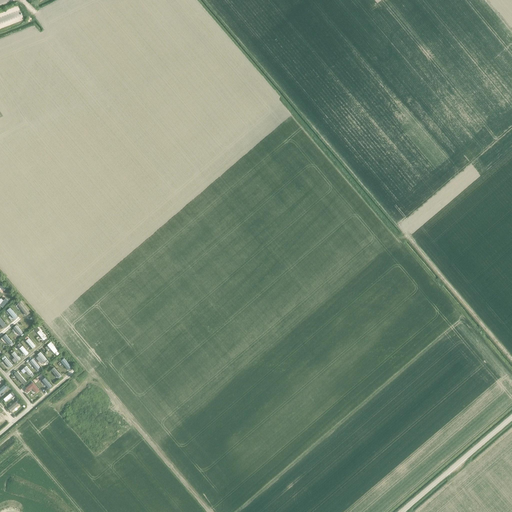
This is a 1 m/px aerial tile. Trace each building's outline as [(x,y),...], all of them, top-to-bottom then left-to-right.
[(8,300),(5,297),(0,304),(3,306),(8,300)] [(30,312),(21,300),(17,303),(27,315),(30,312)] [(17,316),(10,307),(7,310),(14,318),(17,316)] [(14,326),(9,330),(14,338),(20,335),(14,326)] [(35,329),(30,333),(40,344),(45,339),(35,329)] [(7,346),(8,347),(11,344),(3,336),(0,338),(0,342),(5,348),(7,346)] [(23,342),(30,352),(34,349),(27,340),(23,342)] [(47,344),(42,349),(53,358),(57,353),(47,344)] [(23,357),(26,354),(20,347),(17,350),(23,357)] [(37,353),(34,357),(41,363),(44,360),(37,353)] [(1,358),(0,358),(0,361),(8,369),(11,367),(1,358)] [(31,360),(28,363),(34,370),(37,367),(31,360)] [(59,363),(64,372),(69,370),(64,361),(59,363)] [(20,371),(29,378),(32,375),(23,368),(20,371)] [(48,371),(55,380),(59,377),(52,368),(48,371)] [(15,372),(11,375),(13,378),(12,379),(19,387),(21,385),(20,384),(23,381),(15,372)] [(38,380),(44,388),(48,385),(41,377),(38,380)] [(27,389),(25,391),(27,393),(33,389),(36,393),(40,391),(33,382),(26,388),(27,389)] [(14,395),(12,392),(3,399),(5,401),(14,395)] [(20,403),(18,400),(8,407),(11,410),(20,403)]
